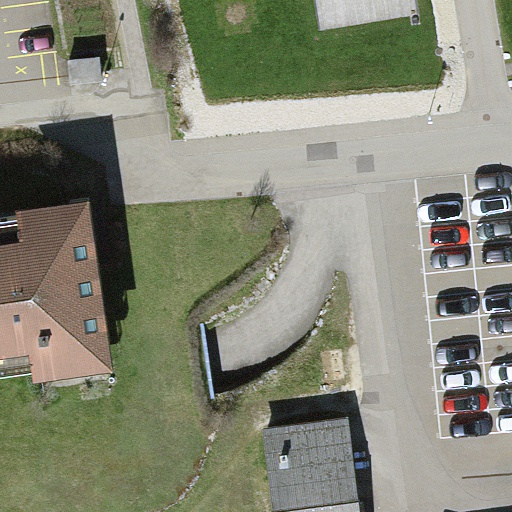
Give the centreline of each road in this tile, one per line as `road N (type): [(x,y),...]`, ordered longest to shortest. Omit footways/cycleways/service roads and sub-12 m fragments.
road 1 (residential): [(492,147),(127,179),(83,138),(0,137)]
road 2 (residential): [(468,0),(492,147)]
